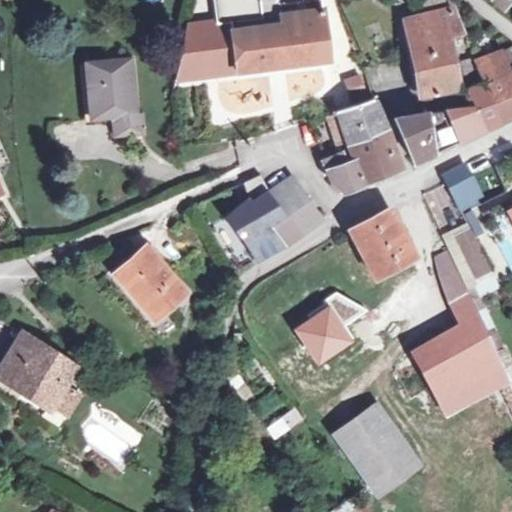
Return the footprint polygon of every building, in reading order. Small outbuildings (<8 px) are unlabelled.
[(277,10),(184,22),(180,41),(174,77),(325,59),(318,0),(276,0),(277,10)] [(253,0),(207,0),(208,16),(255,13),(253,0)] [(414,14),(446,6),(442,0),(412,0),(407,1),(414,14)] [(508,0),(487,0),(500,10),(508,0)] [(457,32),(446,6),(414,14),(400,17),(408,59),(418,103),(444,100),(442,88),(456,85),(450,55),(446,34),(457,32)] [(511,49),(509,47),(499,51),(509,69),(511,71),(511,70),(511,49)] [(82,56),(82,62),(132,58),(131,52),(82,56)] [(473,61),(482,82),(484,81),(498,120),(511,114),(511,70),(511,71),(509,69),(496,74),(488,56),(473,61)] [(136,115),(132,58),(82,62),(86,119),(108,117),(109,138),(143,135),(141,115),(136,115)] [(465,103),(426,108),(430,149),(430,151),(477,129),(498,120),(484,81),(482,82),(460,92),(465,103)] [(347,140),(348,141),(385,125),(371,100),(370,96),(333,109),(332,105),(328,107),(331,114),(337,113),(343,129),(347,140)] [(214,105),(175,111),(178,135),(217,130),(214,105)] [(392,113),(412,157),(430,149),(426,108),(392,113)] [(351,147),(367,180),(400,165),(388,132),(385,125),(348,141),(351,147)] [(340,143),(347,140),(343,129),(336,133),(340,143)] [(367,180),(351,147),(327,158),(330,165),(324,169),(329,181),(344,190),(367,180)] [(443,178),(456,205),(472,197),(470,193),(473,191),(463,168),(443,178)] [(259,176),(245,185),(256,201),(270,192),(259,176)] [(285,213),(299,233),(318,221),(289,179),(270,192),(285,213)] [(443,185),(422,194),(438,232),(459,223),(443,185)] [(254,202),(268,223),(285,213),(270,192),(256,201),(254,202)] [(348,228),(373,279),(415,257),(393,208),(348,228)] [(511,212),(493,222),(511,270),(511,212)] [(268,223),(280,242),(281,244),(299,233),(285,213),(268,223)] [(487,271),(470,234),(457,241),(474,277),(487,271)] [(447,245),(451,254),(464,282),(469,280),(474,277),(457,241),(447,245)] [(112,273),(144,247),(140,243),(107,268),(112,273)] [(182,292),(144,247),(112,273),(149,318),(182,292)] [(436,261),(453,303),(463,298),(470,295),(464,282),(451,254),(436,261)] [(487,271),(474,277),(469,280),(478,299),(497,291),(487,271)] [(463,298),(453,303),(448,305),(460,328),(412,355),(429,391),(434,401),(456,390),(451,379),(492,356),(476,317),(463,298)] [(355,343),(329,305),(293,329),(319,367),(355,343)] [(487,314),(480,318),(505,374),(511,372),(487,314)] [(18,331),(0,356),(0,369),(24,335),(18,331)] [(24,335),(0,369),(0,371),(47,403),(60,383),(71,367),(56,357),(48,352),(24,335)] [(50,347),(48,352),(56,357),(59,353),(50,347)] [(441,417),(492,389),(506,381),(492,356),(451,379),(456,390),(434,401),(441,417)] [(235,374),(224,381),(238,401),(249,393),(235,374)] [(506,381),(492,389),(500,404),(511,397),(511,391),(507,380),(506,381)] [(60,383),(47,403),(61,412),(74,393),(60,383)] [(376,406),(333,436),(377,498),(420,468),(376,406)] [(275,436),(300,420),(291,407),(266,423),(275,436)]
